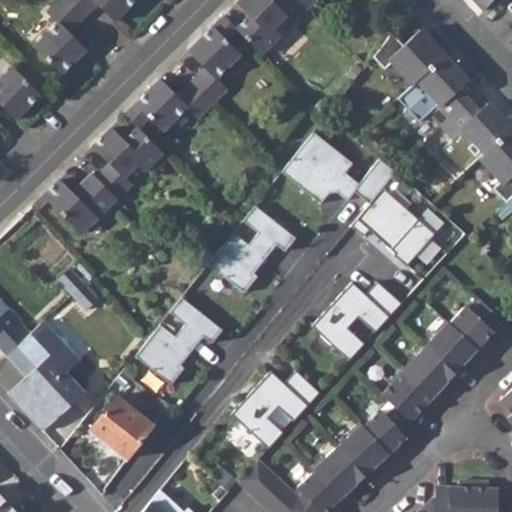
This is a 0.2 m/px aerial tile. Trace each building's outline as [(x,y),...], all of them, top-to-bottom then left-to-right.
[(57,22),(33,46),(61,73),(85,49),(69,32),(82,18),(64,0),(57,0),(46,11),(57,22)] [(97,4),(114,21),(134,0),(64,0),(82,18),(97,4)] [(270,0),(238,0),(236,3),(249,15),(236,28),(237,29),(262,54),(280,35),(273,29),(285,16),(292,23),(307,9),(298,0),(273,0),(272,1),(270,0)] [(298,0),(307,9),(315,0),(298,0)] [(473,0),(483,11),(492,0),(473,0)] [(223,16),(188,51),(205,68),(190,82),(213,104),(227,89),(217,78),(240,54),(226,40),(237,29),(236,28),(223,16)] [(403,46),(391,32),(372,55),(384,68),(392,61),(412,84),(418,80),(444,55),(421,30),(403,46)] [(428,113),(440,126),(462,106),(469,99),(459,88),(467,81),(444,55),(418,80),(412,84),(397,98),(418,121),(428,113)] [(0,75),(9,64),(1,58),(0,59),(0,75)] [(12,67),(0,79),(0,103),(15,119),(40,95),(12,67)] [(160,79),(124,114),(136,127),(138,128),(149,118),(163,132),(187,108),(198,119),(213,104),(190,82),(177,96),(160,79)] [(462,106),(440,126),(453,140),(463,130),(484,153),(511,128),(487,102),(479,110),(469,99),(462,106)] [(125,177),(138,165),(144,172),(163,153),(138,128),(136,127),(123,140),(111,127),(92,146),(109,163),(95,177),(117,199),(132,184),(125,177)] [(511,128),(484,153),(479,158),(500,180),(492,187),(505,201),(511,195),(511,128)] [(369,202),(383,186),(395,171),(379,158),(358,183),(344,171),(352,162),(313,131),(281,171),(320,202),(328,191),(337,191),(346,199),(354,190),(369,202)] [(76,197),(95,177),(90,172),(71,192),(76,197)] [(95,177),(76,197),(71,192),(58,180),(42,197),(81,235),(117,199),(95,177)] [(435,233),(383,186),(369,202),(351,224),(362,235),(368,228),(390,248),(392,246),(396,250),(393,253),(406,265),(435,233)] [(511,208),(505,201),(495,211),(500,218),(511,208)] [(294,237),(254,204),(242,219),(258,232),(248,244),(232,232),(208,263),(244,291),(257,275),(253,272),(276,243),(285,250),(294,237)] [(59,279),(72,293),(83,283),(70,269),(59,279)] [(312,327),(349,360),(364,344),(347,328),(358,317),(375,332),(401,303),(377,281),(366,294),(352,282),(312,327)] [(72,293),(86,308),(97,298),(83,283),(72,293)] [(159,323),(134,354),(170,383),(183,367),(179,363),(202,335),(210,342),(221,329),(181,297),(169,311),(185,324),(175,336),(159,323)] [(0,347),(6,355),(29,333),(0,299),(0,347)] [(502,320),(480,300),(470,310),(465,305),(448,324),(481,353),(490,343),(485,338),(502,320)] [(27,376),(33,383),(27,388),(20,388),(11,396),(42,430),(85,391),(66,372),(79,360),(43,321),(29,333),(6,355),(27,376)] [(448,324),(444,321),(434,332),(436,333),(424,346),(454,373),(466,360),(471,364),(481,353),(448,324)] [(454,373),(424,346),(413,359),(411,357),(401,368),(437,402),(447,391),(442,386),(454,373)] [(437,402),(401,368),(391,380),(393,381),(380,394),(394,407),(410,421),(422,408),(427,412),(437,402)] [(231,415),(268,449),(283,432),(268,418),(278,407),(294,421),(318,394),(296,371),(284,384),(271,372),(231,415)] [(20,388),(27,388),(33,383),(27,376),(8,393),(11,396),(20,388)] [(511,387),(498,400),(511,413),(506,418),(511,424),(511,387)] [(153,424),(117,395),(89,430),(126,459),(153,424)] [(410,421),(394,407),(385,415),(380,410),(362,427),(392,459),(403,449),(398,444),(416,427),(410,421)] [(362,427),(359,423),(347,433),(349,435),(337,447),(364,476),(377,464),(382,469),(392,459),(362,427)] [(364,476),(337,447),(324,459),(322,457),(311,467),(314,471),(345,504),(355,494),(351,489),(364,476)] [(298,496),(259,458),(239,480),(271,511),(299,511),(291,503),(298,496)] [(336,511),(345,504),(314,471),(296,488),(301,493),(298,496),(291,503),(299,511),(326,511),(330,509),(332,511),(336,511)] [(471,511),(472,480),(458,480),(458,486),(434,485),(434,497),(434,511),(435,511),(471,511)] [(487,481),(472,480),(471,511),(509,511),(509,500),(510,488),(487,487),(487,481)] [(192,511),(187,507),(183,511),(160,489),(141,511),(192,511)] [(0,511),(14,511),(0,496),(0,511)] [(435,511),(434,511),(434,497),(432,497),(416,511),(435,511)]
